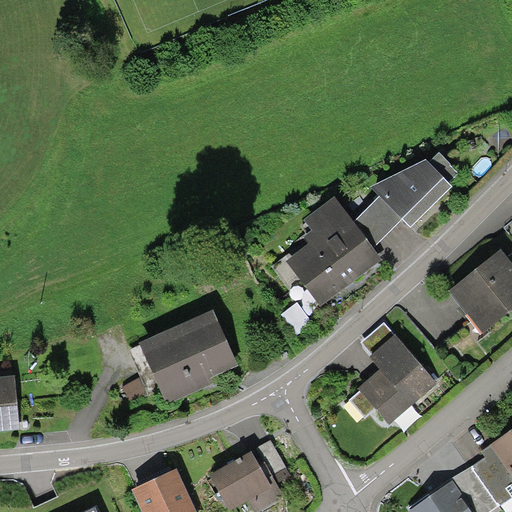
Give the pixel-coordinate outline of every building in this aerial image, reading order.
[(436,157),(455,178),(462,171),(443,150),(436,157)] [(395,222),(402,229),(444,188),(417,161),(364,191),(375,203),(395,222)] [(284,263),(315,307),(375,265),(366,252),(350,229),(330,201),(301,221),(308,232),(298,239),(305,248),(284,263)] [(395,222),(375,203),(350,229),(366,252),(395,222)] [(444,295),(475,336),(511,308),(511,276),(496,256),(444,295)] [(132,353),(157,404),(231,368),(207,317),(132,353)] [(429,388),(388,337),(361,358),(374,375),(353,392),(381,427),(429,388)] [(0,431),(15,430),(10,386),(0,386),(0,431)] [(467,469),(494,508),(511,495),(511,429),(477,453),(481,459),(467,469)] [(253,468),(245,454),(200,481),(219,511),(223,511),(239,502),(244,511),(253,511),(279,497),(259,464),(253,468)] [(188,511),(173,473),(127,491),(134,511),(188,511)] [(468,511),(449,483),(404,511),(468,511)]
